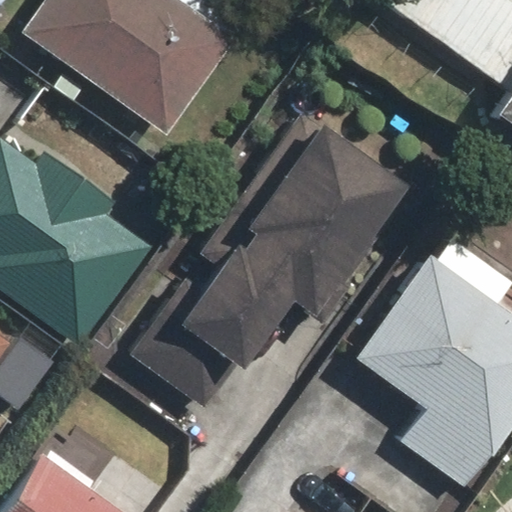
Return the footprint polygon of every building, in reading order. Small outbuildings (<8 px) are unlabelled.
[(33,0),(14,27),(157,131),(225,38),(172,0),(33,0)] [(511,0),(390,0),(386,6),(496,83),(478,109),(511,132),(511,0)] [(323,274),(389,180),(289,109),(120,350),(200,406),(276,296),(315,324),(341,287),(323,274)] [(0,293),(69,343),(144,239),(100,208),(107,199),(36,147),(28,157),(0,137),(0,293)] [(461,486),(511,411),(511,313),(419,250),(346,358),(419,408),(396,442),(461,486)] [(0,397),(12,406),(47,358),(13,334),(0,351),(0,397)] [(85,476),(41,444),(36,450),(33,448),(0,491),(0,511),(120,511),(81,482),(85,476)]
